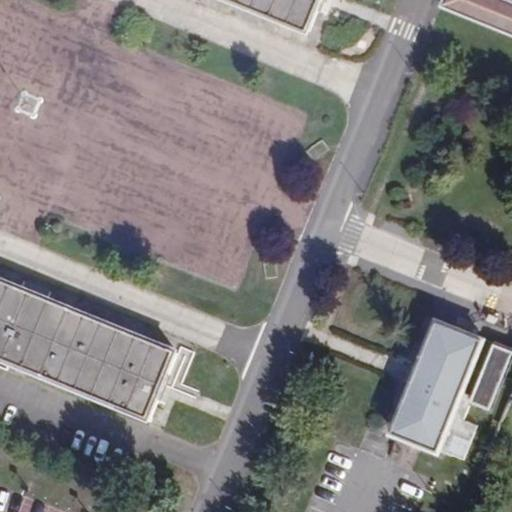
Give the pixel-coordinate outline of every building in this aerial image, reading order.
[(224,0),(304,31),(317,0),(224,0)] [(511,6),(511,7),(496,0),(437,0),(435,8),(452,15),(511,39),(511,6)] [(0,288),(0,367),(145,425),(172,357),(0,288)] [(490,316),(479,311),(476,318),(488,322),(490,316)] [(434,451),(477,338),(430,320),(410,374),(387,432),(434,451)] [(486,409),(508,350),(488,342),(465,401),(486,409)] [(458,503),(468,477),(458,473),(447,499),(458,503)]
